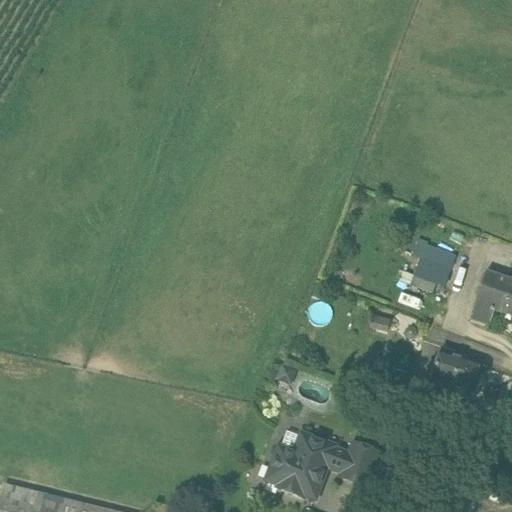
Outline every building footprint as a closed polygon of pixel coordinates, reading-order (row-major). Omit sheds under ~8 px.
[(428,245),(419,242),(414,257),(421,260),(410,288),(432,296),(436,286),(443,289),(454,259),(427,249),(428,245)] [(490,274),(472,321),(489,328),(496,310),(507,281),(490,274)] [(511,282),(507,281),(496,310),(511,316),(511,282)] [(462,356),(441,349),(428,392),(444,397),(445,395),(466,401),(469,391),(472,392),(480,367),(461,361),(462,356)] [(442,404),(415,395),(417,388),(406,385),(400,405),(438,417),(442,404)] [(301,439),(287,434),(281,450),(280,449),(268,481),(280,486),(278,489),(301,498),(303,494),(315,499),(327,467),(344,474),(350,458),(333,451),(334,449),(302,437),(301,439)] [(379,455),(355,446),(350,458),(344,474),(342,479),(366,489),(379,455)] [(112,511),(4,485),(0,503),(0,511),(36,511),(38,507),(56,511),(112,511)]
